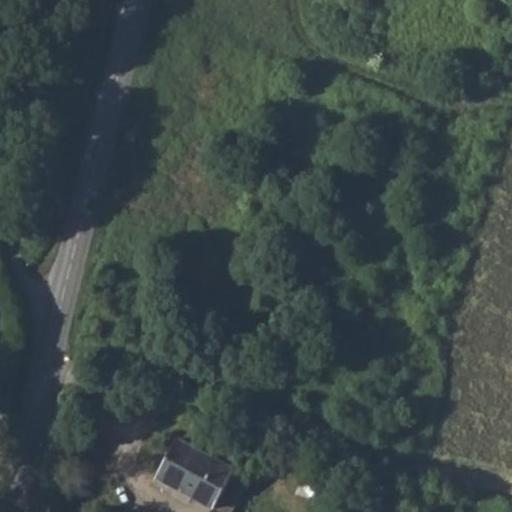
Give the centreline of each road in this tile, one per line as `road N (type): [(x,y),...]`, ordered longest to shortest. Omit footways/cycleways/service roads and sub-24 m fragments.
road 1 (secondary): [(20,511),(144,0)]
road 2 (track): [(295,0),(309,36),(344,63),(395,86),(511,105)]
